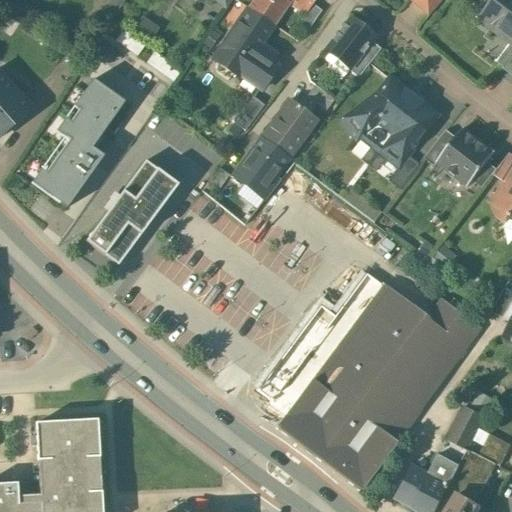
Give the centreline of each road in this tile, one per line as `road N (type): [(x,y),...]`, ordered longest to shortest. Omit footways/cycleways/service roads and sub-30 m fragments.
road 1 (unknown): [(39,276),(135,159),(151,156),(174,171),(180,197),(165,225),(87,321)]
road 2 (secondary): [(108,341),(326,511)]
road 3 (residential): [(511,120),(362,0)]
road 4 (secondary): [(0,236),(108,341)]
road 5 (residential): [(108,341),(73,374),(0,377)]
